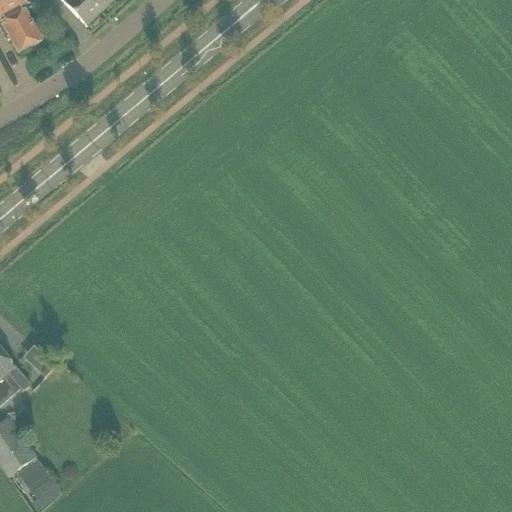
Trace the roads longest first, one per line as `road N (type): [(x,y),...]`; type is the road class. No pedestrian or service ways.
road 1 (tertiary): [(0,219),(253,8)]
road 2 (unclassified): [(0,117),(58,83),(156,0)]
